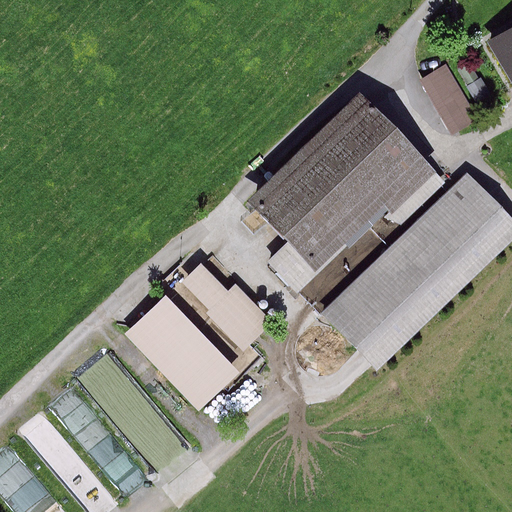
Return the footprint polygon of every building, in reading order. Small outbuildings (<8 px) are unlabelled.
[(511,19),(475,39),(505,97),(511,93),(511,19)] [(439,71),(410,85),(436,140),(466,126),(439,71)] [(421,175),(351,102),(241,208),(303,271),(374,204),(382,212),(421,175)] [(511,233),(457,176),(313,311),(368,369),(511,233)] [(267,332),(192,256),(116,329),(191,406),(267,332)]
